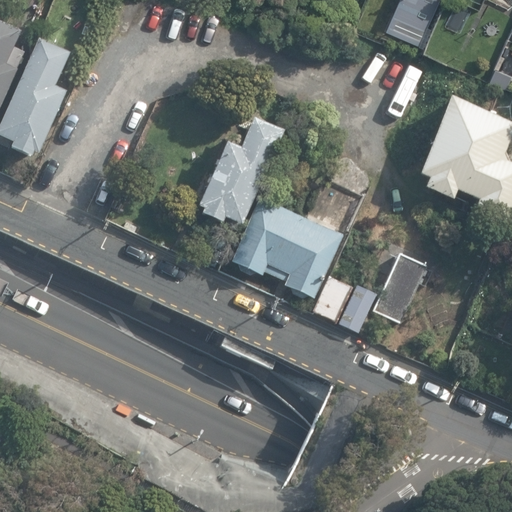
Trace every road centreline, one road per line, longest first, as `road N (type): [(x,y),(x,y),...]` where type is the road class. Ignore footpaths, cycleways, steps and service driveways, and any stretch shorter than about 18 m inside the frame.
road 1 (residential): [(0,203),(511,439)]
road 2 (trunk): [(0,301),(432,511)]
